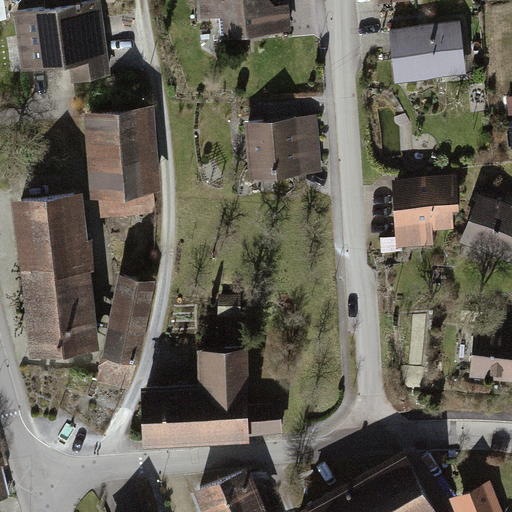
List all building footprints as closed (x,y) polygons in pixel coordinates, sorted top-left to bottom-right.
[(282,0),(205,0),(209,20),(229,16),(234,41),(288,30),(282,0)] [(104,1),(20,12),(28,71),(74,65),(77,83),(115,78),(104,1)] [(463,22),(398,31),(405,82),(470,73),(463,22)] [(157,107),(92,114),(103,216),(156,211),(154,193),(166,192),(157,107)] [(322,114),(251,123),(259,184),(330,174),(322,114)] [(466,168),(393,174),(400,254),(446,250),(444,232),(460,230),(458,209),(470,208),(466,168)] [(92,194),(24,202),(41,349),(109,341),(92,194)] [(511,204),(483,194),(464,245),(511,262),(511,204)] [(161,278),(129,270),(104,379),(136,386),(161,278)] [(511,325),(487,322),(480,375),(511,379),(511,325)] [(207,378),(158,382),(162,436),(287,428),(286,399),(264,401),(260,340),(205,343),(207,378)] [(420,443),(302,509),(303,511),(496,511),(469,462),(440,478),(420,443)] [(282,511),(261,459),(202,483),(213,511),(282,511)] [(6,469),(0,470),(0,499),(13,496),(6,469)]
